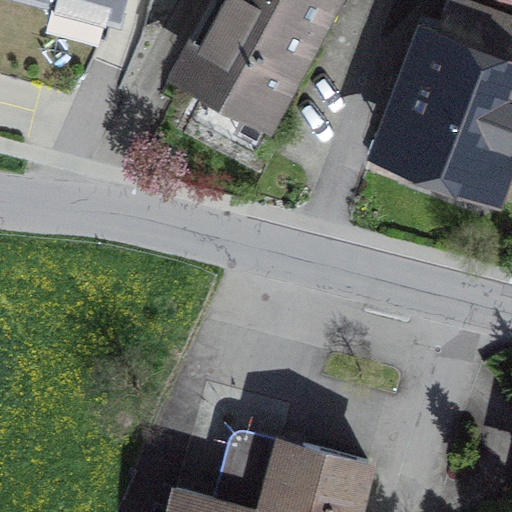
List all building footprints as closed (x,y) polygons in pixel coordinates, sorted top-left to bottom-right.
[(0,0),(53,14),(51,23),(105,38),(107,29),(119,32),(127,0),(0,0)] [(212,0),(165,87),(272,145),(348,2),(344,0),(212,0)] [(511,20),(455,0),(449,0),(438,31),(417,24),(366,167),(497,213),(511,169),(511,20)] [(511,0),(485,0),(511,8),(511,0)] [(160,511),(359,511),(379,443),(277,416),(274,428),(248,421),(236,422),(231,429),(217,477),(174,464),(160,511)]
